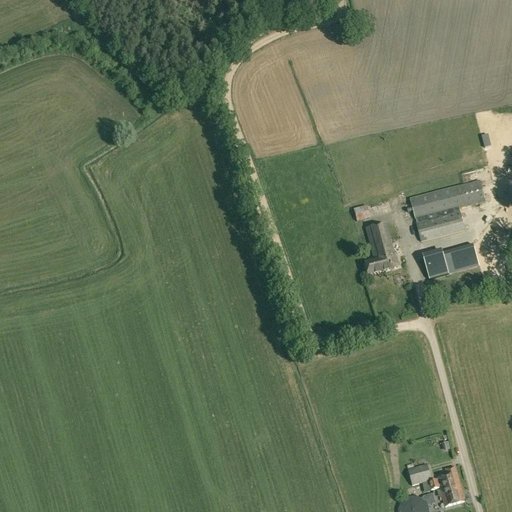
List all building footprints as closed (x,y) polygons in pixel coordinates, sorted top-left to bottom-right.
[(465,232),(460,210),(487,203),(481,181),(410,200),(422,243),(465,232)] [(357,222),(370,219),(367,206),(353,210),(357,222)] [(399,268),(396,254),(394,254),(386,224),(365,230),(374,262),(364,264),(367,276),(399,268)] [(422,258),(428,280),(478,267),(472,244),(422,258)] [(415,469),(408,471),(413,486),(432,480),(428,465),(419,468),(415,469)] [(457,474),(456,474),(454,468),(446,470),(448,477),(437,480),(438,481),(429,483),(432,492),(440,490),(445,508),(465,503),(457,474)] [(403,502),(402,503),(402,504),(401,505),(400,506),(400,507),(400,508),(399,509),(399,510),(399,511),(398,511),(429,511),(430,511),(429,511),(429,509),(429,508),(429,507),(428,506),(428,505),(427,504),(426,503),(425,502),(423,500),(421,499),(420,499),(418,498),(417,498),(415,497),(413,497),(411,498),(408,499),(407,499),(406,499),(405,501),(403,502)]
